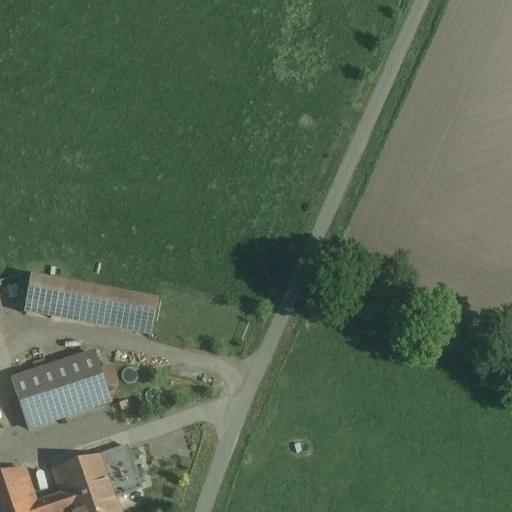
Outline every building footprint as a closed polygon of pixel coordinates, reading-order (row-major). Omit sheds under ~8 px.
[(59,329),(167,352),(175,317),(67,293),(59,329)] [(99,350),(17,376),(34,429),(116,403),(99,350)] [(0,434),(10,431),(0,401),(0,434)] [(121,511),(104,457),(52,473),(62,506),(64,511),(121,511)] [(42,511),(30,473),(0,482),(0,511),(42,511)]
